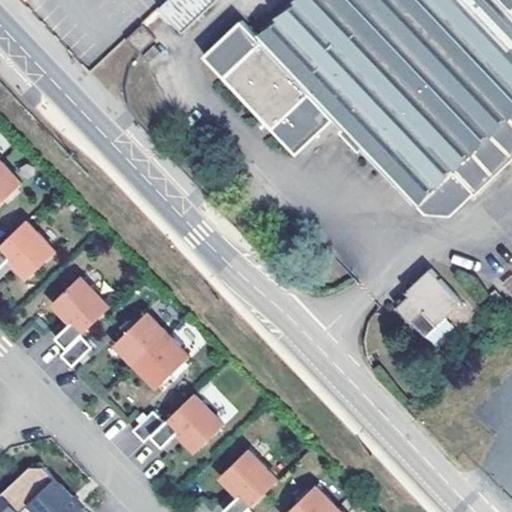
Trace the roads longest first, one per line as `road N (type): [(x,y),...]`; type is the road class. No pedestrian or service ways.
road 1 (tertiary): [(0,25),(474,511)]
road 2 (residential): [(148,511),(42,403)]
